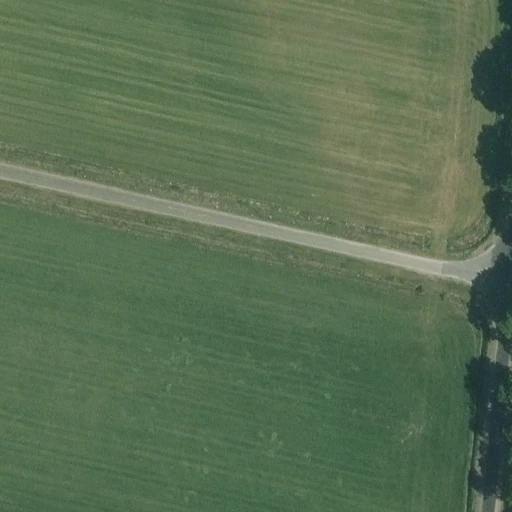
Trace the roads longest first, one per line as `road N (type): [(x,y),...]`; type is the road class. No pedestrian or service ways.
road 1 (unclassified): [(0,172),(506,282)]
road 2 (unclassified): [(484,511),(506,282)]
